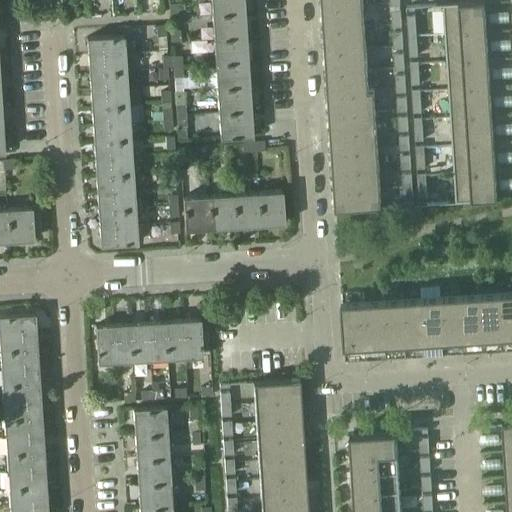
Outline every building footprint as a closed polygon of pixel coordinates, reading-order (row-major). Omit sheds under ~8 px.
[(242,0),(210,0),(211,13),(243,11),(242,0)] [(486,30),(484,1),(458,2),(443,3),(444,33),(460,32),(486,30)] [(176,2),(168,3),(169,16),(177,15),(176,2)] [(364,26),(363,4),(322,7),(323,28),(364,26)] [(401,23),(400,9),(391,10),(392,24),(401,23)] [(243,11),(211,13),(213,38),(245,36),(243,11)] [(416,34),(415,14),(406,15),(408,35),(416,34)] [(156,36),(165,35),(164,24),(155,25),(156,36)] [(366,47),(364,26),(323,28),(325,50),(366,47)] [(179,30),(170,30),(171,41),(180,40),(179,30)] [(402,45),(401,30),(392,31),(393,45),(402,45)] [(488,58),(486,30),(460,32),(444,33),(446,61),(461,60),(488,58)] [(123,34),(86,37),(87,54),(124,52),(123,34)] [(417,55),(416,34),(408,35),(409,55),(417,55)] [(245,36),(213,38),(214,64),(247,62),(245,36)] [(367,69),(366,47),(325,50),(326,72),(367,69)] [(124,52),(87,54),(88,72),(125,70),(124,52)] [(404,66),(403,52),(393,53),(394,67),(404,66)] [(162,66),(166,66),(171,66),(171,55),(162,56),(162,66)] [(172,56),(173,66),(181,65),(181,55),(172,56)] [(490,86),(488,58),(461,60),(446,61),(448,89),(463,88),(490,86)] [(247,62),(214,64),(216,88),(248,86),(247,62)] [(419,83),(418,63),(410,63),(411,83),(419,83)] [(181,65),(173,66),(173,77),(182,76),(181,65)] [(166,67),(158,68),(158,79),(167,78),(166,67)] [(368,89),(367,69),(326,72),(327,93),(374,90),(374,88),(368,89)] [(125,70),(88,72),(89,89),(126,87),(125,70)] [(405,88),(404,74),(395,74),(396,89),(405,88)] [(248,86),(216,88),(217,112),(250,110),(248,86)] [(492,114),(490,86),(463,88),(448,89),(450,116),(465,115),(492,114)] [(126,87),(89,89),(90,106),(127,104),(126,87)] [(375,110),(374,90),(327,93),(329,113),(375,110)] [(421,111),(420,90),(411,91),(413,111),(421,111)] [(160,91),(161,102),(170,101),(169,91),(160,91)] [(406,108),(406,96),(396,96),(397,108),(406,108)] [(127,104),(90,106),(91,123),(129,121),(127,104)] [(184,105),(175,105),(176,115),(185,114),(184,105)] [(161,109),(162,119),(171,119),(170,108),(161,109)] [(250,110),(217,112),(219,137),(251,135),(250,110)] [(376,129),(375,110),(329,113),(330,132),(376,129)] [(186,133),(185,114),(176,115),(177,134),(186,133)] [(493,142),(492,114),(465,115),(450,116),(451,144),(467,143),(493,142)] [(408,127),(407,115),(397,115),(398,127),(408,127)] [(423,139),(421,118),(413,119),(415,139),(423,139)] [(171,119),(162,119),(163,130),(172,129),(171,119)] [(129,121),(91,123),(93,141),(130,139),(129,121)] [(377,148),(376,129),(330,132),(331,151),(377,148)] [(409,146),(408,134),(399,135),(399,146),(409,146)] [(172,136),(163,137),(164,147),(173,146),(172,136)] [(130,139),(93,141),(94,158),(131,156),(130,139)] [(263,140),(252,141),(252,150),(263,149),(263,140)] [(252,141),(242,142),(242,151),(252,150),(252,141)] [(495,170),(493,142),(467,143),(451,144),(453,172),(468,171),(495,170)] [(214,144),(203,145),(204,154),(215,153),(214,144)] [(203,145),(193,147),(193,155),(204,154),(203,145)] [(425,167),(423,146),(415,147),(416,167),(425,167)] [(379,167),(377,148),(331,151),(332,170),(379,167)] [(410,165),(409,153),(400,154),(401,165),(410,165)] [(131,156),(94,158),(95,174),(132,172),(131,156)] [(168,159),(169,169),(178,169),(177,158),(168,159)] [(13,159),(2,160),(3,168),(13,168),(13,159)] [(380,186),(379,167),(332,170),(334,188),(380,186)] [(178,169),(169,169),(170,180),(179,180),(178,169)] [(497,199),(495,170),(468,171),(453,172),(455,202),(470,201),(497,199)] [(132,172),(95,174),(96,192),(133,190),(132,172)] [(411,183),(411,172),(401,173),(402,184),(411,183)] [(426,195),(425,174),(417,175),(418,196),(426,195)] [(412,196),(411,183),(402,184),(403,197),(412,196)] [(381,206),(380,186),(334,188),(335,209),(381,206)] [(133,190),(96,192),(97,209),(134,207),(133,190)] [(281,190),(255,191),(257,224),(283,222),(281,190)] [(255,191),(231,193),(233,225),(257,224),(255,191)] [(231,193),(206,195),(208,227),(233,225),(231,193)] [(167,195),(168,205),(177,204),(176,194),(167,195)] [(206,195),(182,196),(184,228),(208,227),(206,195)] [(177,204),(168,205),(169,216),(177,215),(177,204)] [(31,206),(5,208),(8,240),(33,238),(31,206)] [(134,207),(97,209),(98,226),(135,224),(134,207)] [(178,221),(169,221),(170,232),(178,231),(178,221)] [(135,224),(98,226),(99,244),(136,242),(135,224)] [(511,293),(498,295),(500,330),(501,349),(511,348),(511,293)] [(500,330),(498,295),(478,296),(480,331),(482,350),(501,349),(500,330)] [(480,331),(478,296),(459,297),(461,332),(463,351),(482,350),(480,331)] [(461,332),(459,297),(440,299),(442,333),(443,353),(463,351),(461,332)] [(442,333),(440,299),(421,300),(423,334),(424,354),(443,353),(442,333)] [(423,334),(421,300),(402,301),(404,335),(405,355),(424,354),(423,334)] [(404,335),(402,301),(383,302),(385,337),(386,356),(405,355),(404,335)] [(385,337),(383,302),(363,304),(366,338),(367,357),(386,356),(385,337)] [(366,338),(363,304),(341,305),(343,339),(345,359),(367,357),(366,338)] [(0,314),(0,332),(35,330),(34,312),(0,314)] [(199,318),(180,319),(182,356),(201,355),(199,318)] [(180,319),(163,320),(165,357),(182,356),(180,319)] [(163,320),(146,321),(149,358),(165,357),(163,320)] [(146,321),(129,322),(131,359),(149,358),(146,321)] [(129,322),(112,323),(114,360),(131,359),(129,322)] [(97,362),(114,360),(112,323),(95,324),(97,362)] [(35,330),(0,332),(0,349),(36,348),(35,330)] [(36,348),(0,349),(0,367),(37,365),(36,348)] [(37,365),(0,367),(0,368),(1,385),(38,382),(37,365)] [(299,399),(299,387),(298,378),(252,381),(253,402),(299,399)] [(111,398),(110,389),(101,390),(100,380),(90,380),(90,400),(101,400),(101,398),(111,398)] [(38,382),(1,385),(2,402),(39,399),(38,382)] [(211,394),(211,385),(200,386),(201,395),(211,394)] [(174,388),(175,397),(185,396),(185,387),(174,388)] [(161,389),(151,390),(151,398),(162,398),(161,389)] [(141,390),(141,399),(151,398),(151,390),(141,390)] [(123,392),(124,400),(134,400),(134,391),(123,392)] [(230,403),(229,391),(219,392),(219,404),(230,403)] [(39,399),(2,402),(3,417),(40,415),(39,399)] [(301,418),(300,406),(299,399),(253,402),(254,421),(301,418)] [(230,415),(230,403),(219,404),(220,415),(230,415)] [(132,407),(134,433),(166,431),(164,405),(132,407)] [(188,406),(189,418),(197,418),(197,405),(188,406)] [(40,415),(3,417),(4,435),(42,433),(40,415)] [(302,437),(301,425),(301,418),(254,421),(255,440),(302,437)] [(511,448),(511,421),(501,423),(503,449),(511,448)] [(231,434),(231,422),(221,423),(221,434),(231,434)] [(397,450),(396,429),(349,432),(351,453),(397,450)] [(166,431),(134,433),(135,457),(168,455),(166,431)] [(190,443),(199,443),(198,431),(189,432),(190,443)] [(42,433),(4,435),(6,453),(43,450),(42,433)] [(428,448),(428,436),(418,436),(419,448),(428,448)] [(303,456),(302,444),(302,437),(255,440),(257,459),(303,456)] [(233,453),(232,441),(222,442),(223,454),(233,453)] [(511,474),(511,448),(503,449),(505,475),(511,474)] [(43,450),(6,453),(7,469),(44,467),(43,450)] [(398,469),(397,450),(351,453),(352,472),(398,469)] [(168,455),(135,457),(137,482),(169,479),(168,455)] [(304,475),(304,464),(303,456),(257,459),(258,478),(304,475)] [(430,467),(429,456),(420,456),(420,468),(430,467)] [(234,472),(233,461),(223,461),(224,473),(234,472)] [(44,467),(7,469),(8,486),(45,484),(44,467)] [(194,468),(194,478),(203,477),(203,468),(194,468)] [(400,488),(398,469),(352,472),(353,491),(400,488)] [(306,494),(305,483),(304,475),(258,478),(259,497),(306,494)] [(431,486),(430,475),(421,475),(422,487),(431,486)] [(203,477),(194,478),(195,489),(204,489),(203,477)] [(169,479),(137,482),(138,505),(171,503),(169,479)] [(235,491),(234,480),(224,480),(225,492),(235,491)] [(45,484),(8,486),(9,504),(46,501),(45,484)] [(401,507),(400,488),(353,491),(354,510),(401,507)] [(306,511),(306,502),(306,494),(259,497),(260,511),(306,511)] [(432,505),(431,494),(422,494),(423,506),(432,505)] [(236,510),(235,499),(225,500),(226,511),(236,510)] [(46,511),(46,501),(9,504),(9,511),(46,511)] [(171,511),(171,503),(138,505),(138,511),(171,511)]
